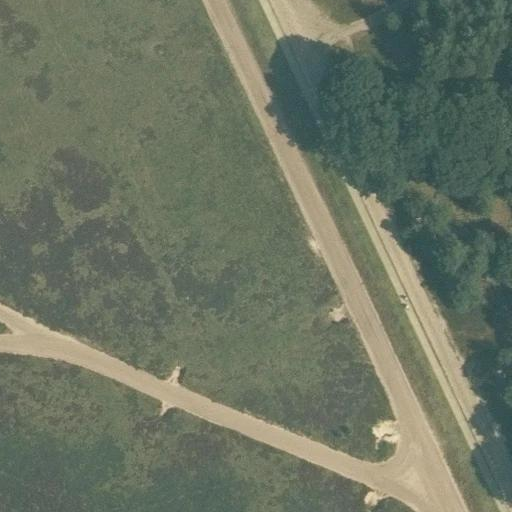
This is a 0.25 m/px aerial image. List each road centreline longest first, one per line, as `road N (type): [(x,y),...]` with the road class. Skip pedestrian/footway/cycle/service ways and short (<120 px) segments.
road 1 (track): [(446,511),(214,0)]
road 2 (track): [(511,497),(276,0)]
road 3 (track): [(0,312),(231,419),(399,483),(443,511)]
road 4 (track): [(511,156),(329,112)]
road 5 (track): [(258,93),(295,74),(312,51),(406,0)]
